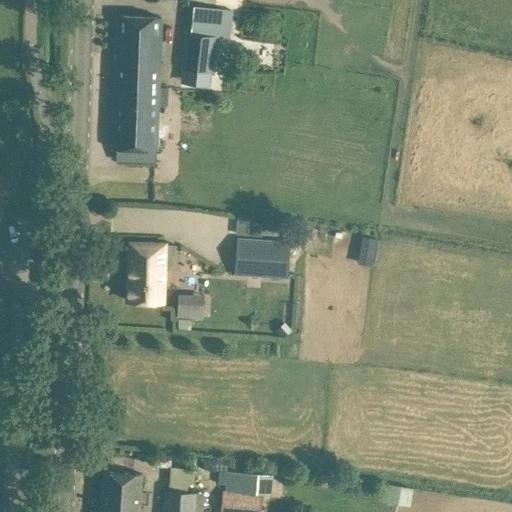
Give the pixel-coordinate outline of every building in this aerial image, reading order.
[(118,15),(114,148),(118,148),(156,150),(157,104),(167,105),(167,87),(158,87),(161,17),(118,15)] [(184,33),(180,69),(182,68),(213,72),(216,36),(184,33)] [(364,235),(362,259),(376,261),(378,236),(364,235)] [(235,270),(235,273),(287,276),(289,243),(237,239),(237,242),(235,270)] [(174,244),(164,243),(130,242),(128,300),(162,302),(163,269),(173,270),(174,244)] [(206,316),(207,293),(180,292),(179,315),(206,316)] [(201,511),(204,493),(188,492),(189,466),(171,463),(168,491),(165,491),(163,511),(201,511)] [(100,511),(138,511),(141,474),(104,471),(100,511)] [(261,511),(263,493),(271,494),(272,475),(221,471),(220,483),(226,483),(225,490),(223,490),(221,511),(261,511)] [(411,503),(414,487),(386,481),(383,498),(411,503)]
